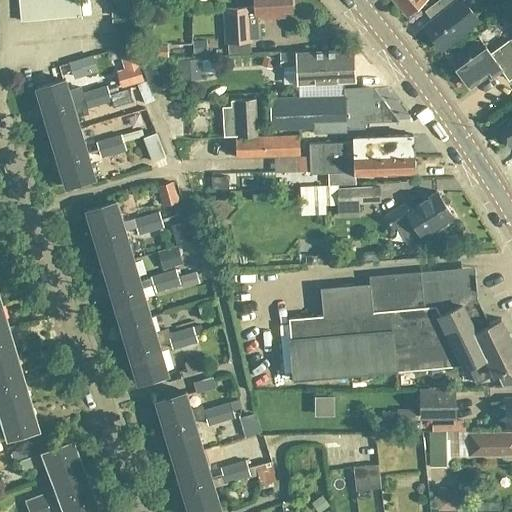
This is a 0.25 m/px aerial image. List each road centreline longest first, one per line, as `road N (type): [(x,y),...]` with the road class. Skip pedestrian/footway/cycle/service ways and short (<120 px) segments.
road 1 (residential): [(141,511),(0,138)]
road 2 (tertiary): [(511,230),(347,0)]
